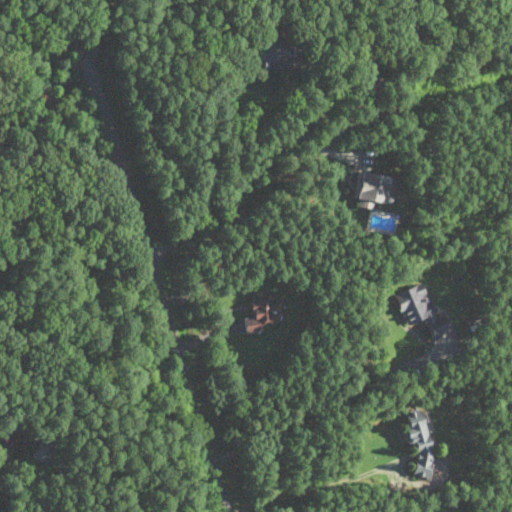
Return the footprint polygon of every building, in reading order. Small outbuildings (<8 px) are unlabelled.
[(290,67),(283,33),(251,39),(257,69),(270,67),(271,71),(290,67)] [(384,209),(391,178),(359,171),(353,203),(384,209)] [(403,324),(424,318),(430,338),(450,331),(444,311),(433,315),(422,282),(393,291),(403,324)] [(251,291),(251,315),(243,315),(244,331),(264,330),(264,322),(276,322),(275,290),(251,291)] [(400,418),(406,442),(413,440),(417,456),(413,472),(427,476),(432,450),(422,412),(400,418)] [(29,455),(43,465),(56,449),(42,438),(29,455)]
